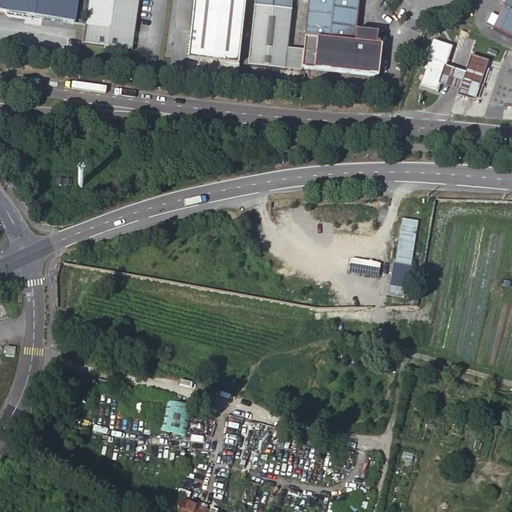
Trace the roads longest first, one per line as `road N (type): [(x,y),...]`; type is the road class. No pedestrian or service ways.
road 1 (primary): [(28,254),(168,203),(265,182),(356,171),(511,182)]
road 2 (track): [(386,445),(32,352)]
road 3 (track): [(372,511),(405,354),(511,383)]
road 4 (primary): [(511,141),(252,116)]
road 5 (primary): [(252,116),(0,79)]
road 6 (unclassified): [(252,116),(202,121),(0,105)]
road 7 (track): [(246,186),(275,230),(306,255),(350,254),(376,251),(397,172)]
road 8 (tertiary): [(28,254),(32,352),(20,400),(0,434)]
